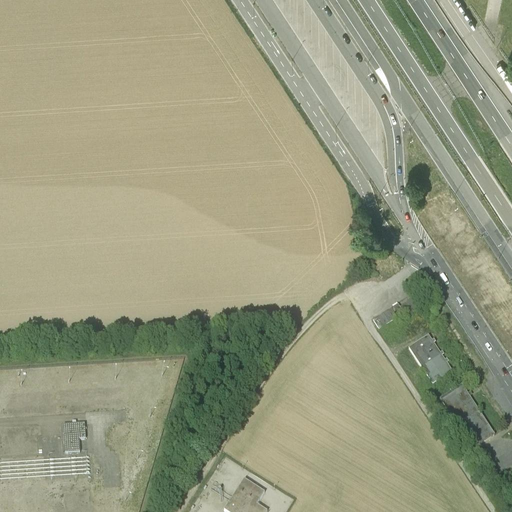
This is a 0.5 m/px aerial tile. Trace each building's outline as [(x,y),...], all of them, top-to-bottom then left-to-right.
[(397,305),(372,321),(378,331),(403,314),(406,318),(421,309),(415,299),(399,308),(397,305)] [(428,337),(408,350),(432,386),(451,374),(428,337)] [(461,388),(440,402),(472,452),(481,446),(494,438),(461,388)] [(79,441),(85,440),(84,425),(63,426),(65,455),(80,454),(79,441)] [(244,480),(223,511),(266,511),(257,506),(264,494),(244,480)]
